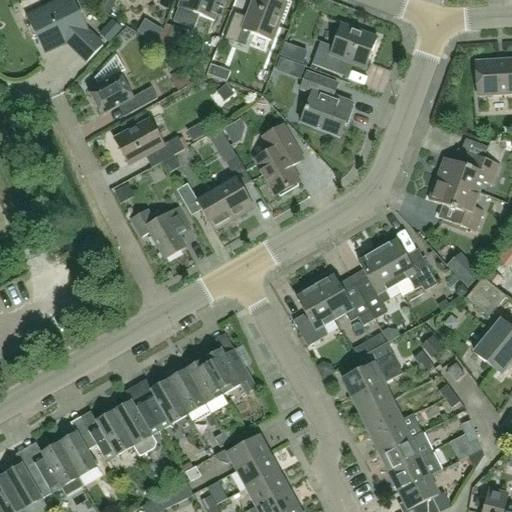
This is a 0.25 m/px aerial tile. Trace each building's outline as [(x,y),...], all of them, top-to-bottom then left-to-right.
[(102,46),(88,32),(89,32),(72,0),(61,0),(26,18),(43,53),(65,42),(87,63),(102,46)] [(180,0),(178,8),(173,23),(193,31),(199,16),(214,22),(222,0),(180,0)] [(250,33),(272,41),(286,4),(275,0),(253,0),(246,18),(234,13),(224,39),(245,47),(250,33)] [(121,30),(112,22),(99,36),(108,44),(121,30)] [(343,61),(365,69),(377,38),(341,25),(332,47),(320,43),(311,65),(338,75),(343,61)] [(156,46),(169,53),(178,36),(165,29),(156,46)] [(151,88),(132,98),(119,74),(125,71),(116,56),(94,79),(98,86),(88,91),(101,116),(125,103),(130,114),(157,99),(151,88)] [(511,95),(511,59),(476,62),(478,97),(511,95)] [(300,124),(339,139),(352,104),(332,97),(337,85),(307,73),(300,90),(311,94),(300,124)] [(157,166),(161,164),(171,158),(184,151),(177,138),(163,146),(149,121),(114,140),(128,166),(150,154),(157,166)] [(194,124),(189,127),(193,134),(197,141),(202,138),(207,136),(204,128),(200,121),(194,124)] [(275,198),(301,183),(293,169),(305,162),(298,150),(284,126),(262,139),(270,151),(253,161),(275,198)] [(444,159),(437,179),(479,194),(483,183),(492,186),(499,165),(484,160),(488,148),(466,139),(462,149),(458,148),(452,162),(444,159)] [(216,191),(234,221),(253,210),(241,189),(251,182),(236,156),(225,163),(235,180),(216,191)] [(437,179),(428,201),(443,207),(439,219),(450,224),(475,232),(482,212),(473,208),(479,194),(437,179)] [(234,221),(216,191),(197,202),(187,185),(176,191),(191,217),(202,211),(214,232),(234,221)] [(190,231),(177,209),(153,223),(147,212),(131,221),(141,238),(149,234),(164,261),(185,249),(179,237),(190,231)] [(409,265),(396,242),(393,243),(390,239),(377,246),(380,251),(377,252),(396,286),(403,298),(421,287),(424,292),(437,285),(421,257),(409,265)] [(359,293),(375,320),(387,313),(382,305),(390,300),(385,292),(396,286),(377,252),(374,254),(371,250),(358,257),(361,262),(358,263),(371,286),(359,293)] [(480,277),(460,255),(448,266),(467,288),(480,277)] [(315,288),(334,321),(345,315),(350,323),(358,319),(363,327),(375,320),(359,293),(347,300),(334,277),(315,288)] [(506,297),(483,278),(465,300),(488,319),(506,297)] [(334,321),(315,288),(296,299),(309,322),(296,329),(307,348),(327,336),(323,328),(334,321)] [(511,361),(511,330),(501,321),(474,354),(500,376),(511,361)] [(387,344),(379,348),(362,357),(367,368),(342,380),(352,399),(383,385),(401,376),(391,356),(393,356),(387,344)] [(203,361),(223,396),(240,386),(246,396),(256,390),(234,351),(224,356),(221,351),(203,361)] [(420,367),(428,361),(422,353),(414,359),(420,367)] [(228,405),(223,396),(203,361),(186,371),(210,415),(228,405)] [(428,361),(420,367),(427,376),(435,370),(428,361)] [(447,371),(456,382),(464,376),(455,364),(447,371)] [(168,382),(188,416),(193,425),(210,415),(186,371),(168,382)] [(188,416),(168,382),(150,392),(153,397),(144,402),(160,432),(188,416)] [(361,418),(391,403),(383,385),(352,399),(361,418)] [(444,399),(454,395),(447,386),(439,392),(444,399)] [(454,395),(444,399),(434,404),(440,414),(451,409),(460,403),(454,395)] [(139,458),(154,450),(156,444),(152,436),(160,432),(144,402),(134,408),(131,403),(113,413),(133,447),(139,458)] [(370,437),(401,421),(391,403),(361,418),(370,437)] [(97,447),(96,447),(105,463),(133,447),(113,413),(95,424),(98,429),(89,434),(97,447)] [(401,421),(370,437),(379,455),(410,440),(405,430),(417,424),(412,415),(401,421)] [(465,437),(475,432),(470,422),(461,425),(465,437)] [(236,440),(231,430),(222,435),(228,445),(236,440)] [(475,432),(465,437),(468,445),(478,441),(475,432)] [(87,452),(96,447),(97,447),(89,434),(80,439),(77,434),(59,444),(78,479),(97,468),(87,452)] [(215,439),(220,449),(228,445),(222,435),(215,439)] [(214,456),(218,462),(227,465),(231,463),(236,473),(269,455),(259,437),(227,455),(225,451),(214,456)] [(389,474),(431,453),(427,444),(415,450),(410,440),(379,455),(389,474)] [(34,465),(51,495),(60,489),(65,498),(83,487),(78,479),(59,444),(41,455),(44,460),(34,465)] [(484,456),(482,451),(468,458),(474,472),(484,456)] [(431,453),(389,474),(398,493),(428,477),(440,471),(431,453)] [(245,490),(278,473),(269,455),(236,473),(245,490)] [(186,473),(193,469),(190,464),(183,468),(186,473)] [(51,495),(34,465),(25,471),(22,466),(4,476),(24,511),(44,511),(45,511),(46,507),(42,500),(51,495)] [(201,477),(196,468),(193,469),(186,473),(191,483),(201,477)] [(255,508),(288,490),(278,473),(245,490),(255,508)] [(24,511),(4,476),(0,478),(0,511),(24,511)] [(407,511),(412,510),(413,511),(438,511),(432,499),(438,497),(428,477),(398,493),(407,511)] [(288,490),(255,508),(257,511),(288,511),(297,507),(288,490)] [(511,511),(511,507),(497,503),(500,494),(488,491),(485,500),(483,509),(482,511),(511,511)] [(212,496),(201,502),(206,511),(217,506),(212,496)] [(477,498),(475,507),(483,509),(485,500),(477,498)]
